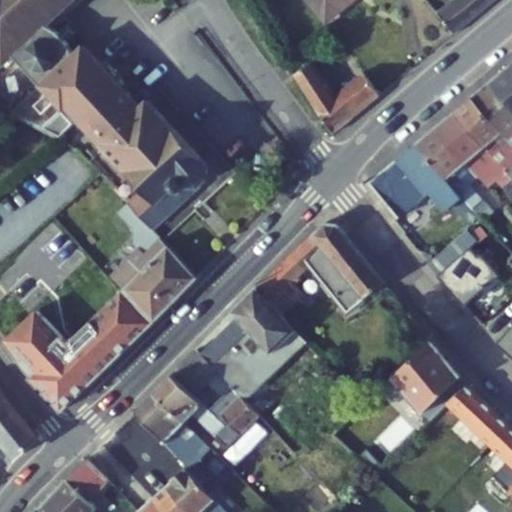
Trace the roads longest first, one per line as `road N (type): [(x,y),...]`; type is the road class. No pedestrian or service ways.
road 1 (tertiary): [(327,166),(59,435)]
road 2 (residential): [(327,166),(511,381)]
road 3 (tertiary): [(511,11),(327,166)]
road 4 (residential): [(211,0),(327,166)]
